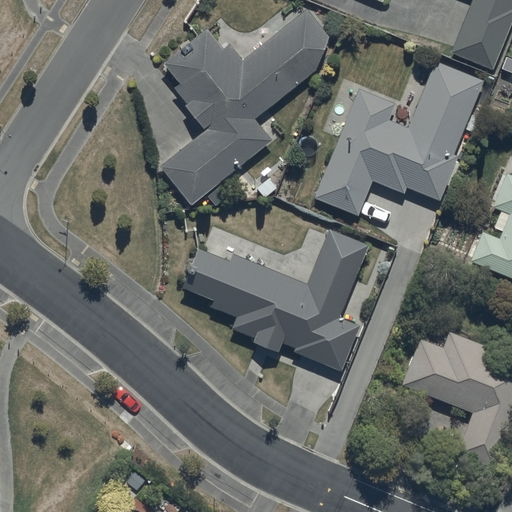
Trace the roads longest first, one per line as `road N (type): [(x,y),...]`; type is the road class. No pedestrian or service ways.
road 1 (residential): [(381,511),(258,457),(0,246)]
road 2 (residential): [(117,0),(0,185)]
